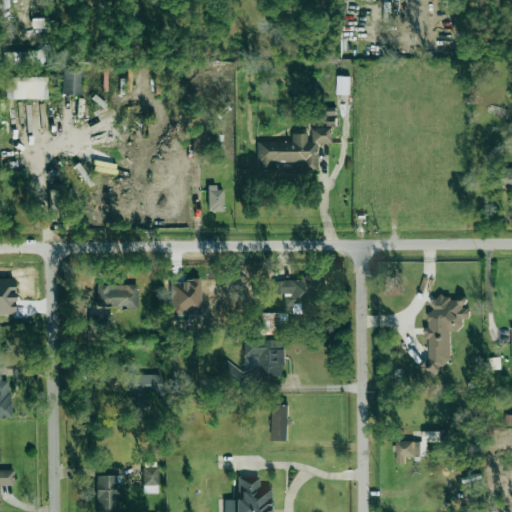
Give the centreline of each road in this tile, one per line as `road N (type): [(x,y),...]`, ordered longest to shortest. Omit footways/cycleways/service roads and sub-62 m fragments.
road 1 (residential): [(0,247),(511,242)]
road 2 (residential): [(365,511),(363,244)]
road 3 (residential): [(57,511),(52,247)]
